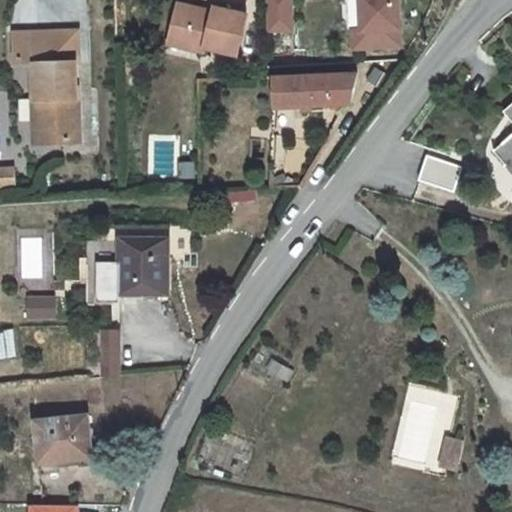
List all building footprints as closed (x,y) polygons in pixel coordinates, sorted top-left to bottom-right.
[(292,0),(268,0),(269,29),(292,28),(292,0)] [(401,45),(399,0),(362,0),(364,28),(370,28),(371,46),(401,45)] [(213,6),(212,11),(178,3),(169,38),(204,46),(237,54),(247,14),(213,6)] [(370,28),(364,28),(355,29),(356,47),(371,46),(370,28)] [(35,64),(35,99),(39,99),(41,143),(78,142),(75,62),(48,63),(46,31),(14,33),(15,65),(35,64)] [(203,53),(204,46),(169,38),(168,44),(203,53)] [(311,105),(351,103),(358,73),(273,77),(274,107),(303,105),(311,105)] [(39,99),(35,99),(32,99),(33,143),(41,143),(39,99)] [(492,148),(507,136),(496,122),(481,134),(492,148)] [(511,134),(494,150),(506,165),(507,164),(511,170),(511,134)] [(459,162),(428,152),(419,180),(449,191),(459,162)] [(14,169),(0,170),(0,185),(4,185),(3,177),(15,177),(14,169)] [(15,177),(3,177),(4,185),(16,184),(15,177)] [(217,192),(218,203),(236,202),(235,191),(217,192)] [(218,203),(217,192),(202,193),(203,205),(218,204),(218,203)] [(198,218),(182,218),(182,232),(198,232),(198,218)] [(120,295),(169,294),(169,237),(119,237),(119,241),(118,262),(100,262),(99,292),(118,292),(118,295),(120,295)] [(100,241),(100,262),(118,262),(119,241),(100,241)] [(54,317),(54,297),(28,298),(28,318),(54,317)] [(119,330),(102,330),(102,377),(119,375),(119,330)] [(288,369),(272,360),(268,369),(283,377),(288,369)] [(293,372),(288,369),(283,377),(288,381),(293,372)] [(57,460),(90,457),(87,415),(35,421),(39,460),(57,458),(57,460)] [(459,463),(464,437),(450,435),(444,460),(459,463)]
